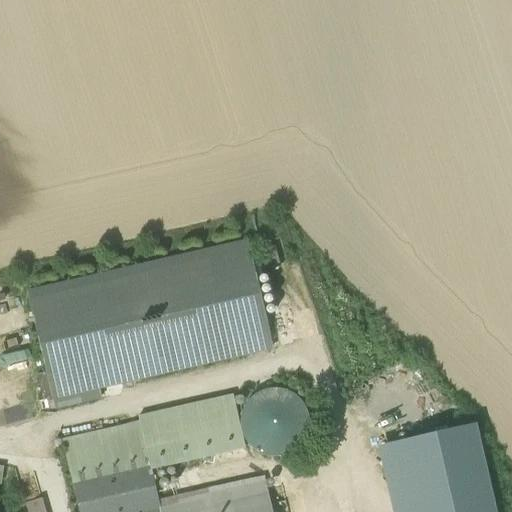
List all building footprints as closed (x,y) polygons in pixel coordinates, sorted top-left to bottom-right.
[(247,243),(28,294),(55,409),(73,405),(71,396),(98,390),(272,349),(247,243)] [(100,399),(98,390),(71,396),(73,405),(100,399)] [(285,391),(272,390),(260,394),(249,402),(243,413),(241,426),(245,439),(253,449),(265,456),(278,457),(291,454),(301,445),(307,434),(309,421),(305,408),(297,398),(285,391)] [(62,441),(73,486),(151,469),(151,471),(244,447),(232,396),(138,418),(140,424),(62,441)] [(493,511),(474,427),(396,445),(411,511),(493,511)] [(411,511),(396,445),(377,447),(391,511),(411,511)] [(159,502),(151,471),(151,469),(73,486),(78,511),(140,511),(159,508),(160,507),(159,502)] [(271,511),(264,478),(159,502),(160,507),(159,508),(160,511),(271,511)] [(25,511),(41,511),(39,500),(23,504),(25,511)]
